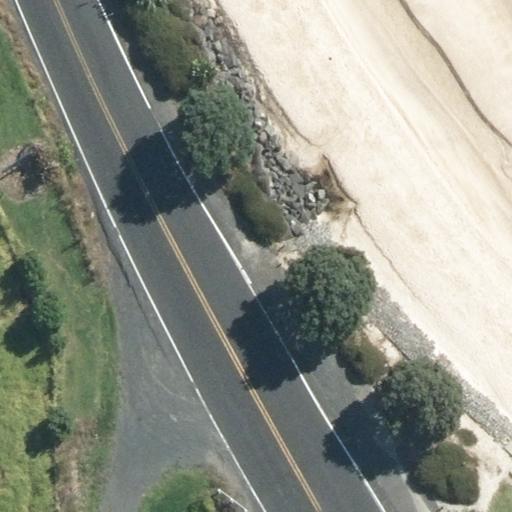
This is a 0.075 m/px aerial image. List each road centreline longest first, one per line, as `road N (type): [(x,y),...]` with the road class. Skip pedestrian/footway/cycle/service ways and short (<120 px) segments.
road 1 (secondary): [(60,0),(105,108),(230,349)]
road 2 (unclassified): [(230,349),(140,467),(124,511)]
road 3 (secondary): [(230,349),(320,511)]
